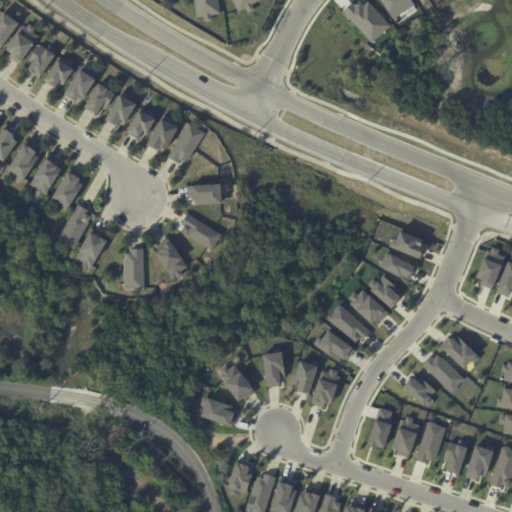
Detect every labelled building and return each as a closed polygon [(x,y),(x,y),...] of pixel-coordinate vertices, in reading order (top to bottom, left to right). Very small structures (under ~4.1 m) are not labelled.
[(217,0),(220,14),(210,16),(211,22),(204,23),(203,17),(196,18),(193,0),(217,0)] [(258,0),(259,1),(251,5),(254,11),(248,14),(245,9),(238,13),(231,0),(258,0)] [(343,10),(353,1),(355,4),(360,0),(364,5),(369,1),(391,26),(372,43),(343,10)] [(382,0),(412,0),(416,5),(394,19),(382,0)] [(17,25),(0,48),(0,14),(1,13),(4,15),(7,10),(15,16),(12,21),(17,25)] [(18,65),(7,58),(9,55),(2,50),(15,33),(17,34),(23,26),(26,28),(28,25),(34,29),(32,33),(38,37),(18,65)] [(38,79),(24,69),(29,62),(27,60),(37,45),(45,50),(48,45),(57,51),(38,79)] [(66,62),(68,60),(74,64),(70,69),(72,70),(61,85),(58,82),(53,88),(42,80),(56,59),(64,65),(66,62)] [(84,74),(94,81),(81,101),(78,99),(75,103),(63,95),(78,71),(84,74)] [(103,110),(100,108),(95,115),(84,109),(85,108),(83,106),(97,84),(100,86),(104,81),(112,86),(108,91),(114,95),(104,111),(103,110)] [(125,99),(135,105),(122,126),(118,123),(116,127),(104,120),(119,96),(125,99)] [(144,136),(140,134),(137,140),(126,134),(127,133),(124,132),(136,110),(145,115),(148,110),(154,113),(151,119),(154,120),(145,137),(144,136)] [(163,124),(151,147),(165,156),(180,133),(163,124)] [(183,162),(180,160),(177,164),(167,158),(189,124),(204,134),(188,160),(187,159),(184,163),(183,162)] [(5,130),(14,136),(12,139),(16,142),(3,162),(0,160),(0,132),(3,128),(5,130)] [(35,149),(31,155),(37,158),(21,184),(14,180),(16,177),(5,170),(21,145),(25,147),(27,144),(35,149)] [(49,157),(59,163),(56,168),(60,170),(46,195),(42,193),(40,197),(35,194),(37,189),(31,186),(34,179),(32,178),(45,155),(49,157)] [(80,176),(81,176),(77,182),(82,185),(66,212),(60,208),(61,205),(50,198),(66,172),(70,175),(73,171),(80,176)] [(192,185),(193,200),(196,200),(196,204),(226,203),(225,184),(192,185)] [(80,206),(89,212),(87,216),(91,218),(88,222),(89,223),(74,250),(58,240),(78,206),(80,206)] [(216,254),(224,238),(190,216),(183,227),(192,232),(188,238),(216,254)] [(94,231),(103,236),(101,240),(104,242),(93,260),(95,261),(90,269),(86,267),(84,271),(78,268),(81,263),(74,260),(78,253),(76,252),(87,232),(89,234),(92,230),(94,231)] [(392,239),(396,241),(401,230),(425,240),(422,247),(425,248),(421,259),(389,246),(392,239)] [(487,248),(491,250),(492,246),(500,249),(498,254),(505,257),(493,289),(480,284),(482,279),(476,277),(487,248)] [(159,257),(176,248),(193,276),(178,286),(159,257)] [(128,254),(130,254),(130,249),(142,249),(143,289),(124,289),(123,259),(124,259),(124,254),(128,254)] [(387,251),(417,266),(410,279),(404,276),(403,278),(379,266),(387,251)] [(509,260),(511,261),(511,294),(511,297),(497,291),(509,260)] [(377,282),(384,275),(398,288),(395,291),(401,297),(391,308),(368,285),(374,279),(377,282)] [(354,291),(358,294),(363,289),(388,312),(380,321),(377,318),(372,324),(349,302),(351,300),(348,297),(354,291)] [(328,318),(340,304),(371,332),(363,341),(359,338),(355,343),(328,318)] [(314,343),(340,361),(342,357),(348,361),(356,348),(329,329),(321,340),(318,337),(314,343)] [(441,346),(466,369),(473,361),(475,363),(481,357),(458,335),(451,341),(448,338),(441,346)] [(263,354),(284,352),(286,379),(281,379),(281,385),(267,387),(263,354)] [(422,365),(432,355),(434,358),(439,352),(466,379),(452,394),(422,365)] [(302,360),(310,363),(311,359),(321,362),(310,394),(298,390),(299,385),(294,384),(302,360)] [(507,365),(508,361),(511,361),(511,382),(504,381),(506,372),(501,371),(502,364),(507,365)] [(220,375),(223,373),(220,369),(226,365),(229,368),(236,364),(256,391),(245,400),(243,397),(239,400),(220,375)] [(322,370),(329,372),(331,368),(339,370),(337,376),(340,377),(332,404),(326,403),(325,407),(312,403),(322,370)] [(414,376),(419,380),(422,377),(438,391),(425,406),(404,387),(414,376)] [(504,388),(511,388),(511,409),(496,407),(497,398),(503,399),(504,388)] [(208,398),(233,406),(231,411),(236,413),(232,426),(202,415),(208,398)] [(380,407),(393,412),(390,423),(394,424),(385,450),(368,444),(380,407)] [(499,413),(511,414),(511,433),(503,433),(504,424),(498,423),(499,413)] [(403,419),(406,420),(407,415),(414,418),(413,422),(421,425),(410,458),(397,453),(398,450),(393,448),(403,419)] [(428,421),(447,427),(437,457),(434,456),(433,460),(428,458),(427,463),(416,459),(428,421)] [(446,469),(461,474),(470,447),(466,446),(468,441),(462,440),(461,445),(449,441),(443,459),(449,461),(446,469)] [(477,444),(486,447),(487,444),(495,447),(494,450),(496,451),(487,477),(482,475),(481,478),(478,477),(477,480),(466,476),(477,444)] [(502,446),(511,449),(511,477),(509,486),(503,484),(502,488),(490,484),(502,446)] [(236,461),(251,465),(249,473),(253,475),(247,493),(238,490),(236,495),(229,492),(230,488),(228,487),(236,461)] [(256,475),(264,477),(265,473),(276,477),(263,511),(250,511),(245,510),(256,475)] [(280,480),(299,487),(290,511),(278,511),(270,509),(280,480)] [(294,511),(302,489),(309,492),(311,488),(323,492),(315,511),(294,511)] [(318,511),(325,493),(338,498),(337,501),(342,503),(338,511),(318,511)] [(344,511),(347,503),(367,510),(366,511),(344,511)]
